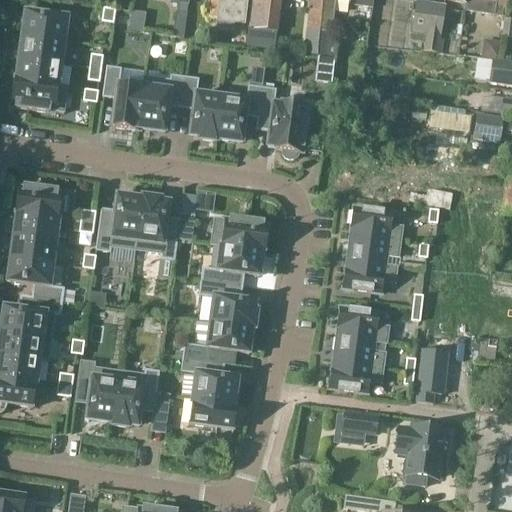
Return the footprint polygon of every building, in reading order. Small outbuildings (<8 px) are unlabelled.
[(210,0),(208,20),(216,22),(218,0),(210,0)] [(218,0),(216,22),(216,23),(244,27),(245,23),(247,0),(218,0)] [(251,0),(246,46),(274,50),(280,0),(251,0)] [(318,32),(321,0),(313,0),(312,11),(308,10),(303,56),(327,59),(328,44),(329,35),(330,35),(330,33),(318,32)] [(321,0),(318,32),(330,33),(334,2),(349,4),(349,0),(321,0)] [(371,11),(372,0),(354,0),(353,8),(371,11)] [(467,0),(467,2),(465,12),(505,18),(508,0),(467,0)] [(412,32),(426,34),(430,6),(417,4),(412,32)] [(443,8),(430,6),(426,34),(423,53),(436,55),(443,8)] [(101,24),(112,26),(115,12),(102,10),(101,24)] [(23,27),(21,38),(63,44),(66,20),(51,18),(40,17),(26,15),(25,25),(23,27)] [(511,40),(511,21),(503,20),(501,39),(511,40)] [(21,52),(20,61),(60,66),(63,44),(21,38),(20,49),(21,52)] [(327,59),(326,60),(333,61),(334,61),(336,45),(328,44),(327,59)] [(88,70),(100,72),(102,58),(90,57),(88,70)] [(511,63),(488,60),(485,84),(511,88),(511,63)] [(60,66),(20,61),(18,70),(17,72),(15,82),(15,83),(57,89),(57,88),(60,66)] [(99,85),(100,72),(88,70),(86,83),(99,85)] [(138,134),(138,131),(137,131),(144,80),(143,80),(143,74),(119,72),(106,70),(102,99),(115,101),(111,130),(138,134)] [(144,80),(137,131),(138,131),(150,133),(153,132),(163,133),(165,120),(167,109),(179,110),(183,80),(170,79),(169,83),(144,80)] [(183,80),(179,110),(192,112),(190,123),(191,123),(189,137),(198,138),(197,142),(215,144),(215,142),(220,100),(195,97),(197,82),(183,80)] [(57,89),(15,83),(15,82),(13,82),(9,109),(15,110),(14,111),(47,115),(48,114),(63,116),(66,89),(57,88),(57,89)] [(244,119),(257,121),(261,91),(248,89),(246,104),(220,100),(215,142),(227,143),(230,142),(241,144),(242,130),(243,130),(244,119)] [(297,155),(301,156),(307,109),(281,105),(280,108),(272,107),(274,93),(261,91),(257,121),(255,132),(268,134),(266,149),(275,150),(274,152),(281,153),(282,158),(285,162),(291,163),(295,160),(297,155)] [(82,104),(96,106),(97,94),(84,92),(82,104)] [(511,118),(511,102),(501,101),(499,117),(511,118)] [(476,116),(472,141),(498,145),(502,120),(476,116)] [(17,189),(13,215),(57,221),(61,195),(55,195),(55,193),(23,189),(22,190),(17,189)] [(173,263),(176,242),(178,222),(165,221),(167,207),(158,206),(159,202),(141,199),(140,202),(135,253),(160,257),(159,261),(173,263)] [(109,250),(135,253),(140,202),(129,200),(126,202),(115,200),(114,214),(100,212),(95,253),(109,255),(109,250)] [(391,216),(351,211),(349,230),(351,230),(350,239),(399,244),(401,230),(390,228),(391,216)] [(427,226),(436,227),(437,213),(428,212),(427,226)] [(82,214),(80,224),(93,226),(95,215),(82,214)] [(15,229),(14,238),(54,244),(57,221),(13,215),(13,216),(16,216),(14,226),(15,229)] [(179,217),(178,222),(176,242),(189,244),(193,219),(179,217)] [(210,246),(220,248),(263,253),(267,227),(261,227),(262,225),(229,221),(229,222),(213,220),(210,246)] [(92,237),(93,226),(80,224),(79,235),(92,237)] [(11,250),(9,261),(51,266),(54,244),(14,238),(13,247),(11,250)] [(350,239),(346,263),(384,269),(386,258),(397,260),(399,244),(350,239)] [(416,260),(426,261),(427,247),(418,246),(416,260)] [(201,271),(200,284),(240,290),(242,277),(256,279),(257,268),(259,266),(261,254),(263,254),(263,253),(220,248),(216,273),(201,271)] [(92,272),(94,258),(85,257),(83,271),(92,272)] [(48,289),(51,266),(9,261),(8,272),(9,274),(8,284),(22,286),(22,287),(33,288),(31,300),(61,305),(62,291),(48,289)] [(395,270),(384,269),(346,263),(345,273),(343,272),(340,291),(380,297),(382,284),(393,286),(395,270)] [(212,300),(209,326),(250,332),(253,332),(255,314),(251,313),(252,305),(239,303),(240,290),(200,284),(198,298),(212,300)] [(412,297),(411,310),(420,311),(422,298),(412,297)] [(61,305),(31,300),(20,299),(18,312),(4,310),(3,320),(1,323),(0,329),(0,333),(51,340),(54,317),(59,318),(61,305)] [(411,310),(409,324),(417,324),(419,325),(420,311),(411,310)] [(338,330),(336,339),(374,344),(385,346),(387,330),(376,329),(378,316),(338,311),(335,330),(338,330)] [(183,348),(181,361),(218,366),(220,353),(232,355),(232,354),(245,356),(247,346),(249,343),(250,332),(209,326),(205,351),(183,348)] [(0,356),(48,363),(51,340),(0,333),(0,356)] [(336,339),(333,362),(382,367),(384,356),(373,355),(374,344),(336,339)] [(73,343),(71,355),(80,357),(81,344),(73,343)] [(47,364),(48,363),(0,356),(0,378),(35,383),(38,363),(47,364)] [(217,379),(218,366),(181,361),(180,374),(194,376),(191,401),(232,406),(233,394),(232,391),(234,381),(217,379)] [(405,361),(403,374),(413,375),(414,362),(413,362),(405,361)] [(380,386),(382,367),(333,362),(332,373),(329,373),(327,392),(367,397),(369,385),(380,386)] [(109,429),(110,429),(117,375),(91,372),(92,367),(79,365),(73,406),(87,408),(86,421),(96,422),(98,425),(109,426),(109,429)] [(151,416),(151,420),(153,420),(156,395),(159,374),(143,372),(143,374),(142,378),(117,375),(110,429),(127,431),(128,426),(137,427),(138,414),(151,416)] [(402,388),(411,388),(413,375),(403,374),(402,388)] [(59,376),(57,387),(71,389),(72,377),(59,376)] [(31,410),(35,383),(0,378),(0,416),(1,416),(3,414),(4,413),(5,411),(5,407),(31,410)] [(69,400),(71,389),(57,387),(56,398),(69,400)] [(156,395),(153,420),(166,422),(169,397),(156,395)] [(234,406),(232,406),(191,401),(187,428),(213,431),(213,435),(213,436),(213,438),(214,440),(215,442),(217,443),(219,444),(220,444),(222,444),(224,444),(226,443),(227,442),(229,440),(230,439),(230,437),(231,433),(234,406)] [(374,419),(342,416),(340,432),(371,437),(374,419)] [(437,483),(444,431),(407,427),(407,429),(395,428),(392,455),(404,456),(401,477),(404,478),(402,486),(423,489),(424,480),(437,483)] [(503,473),(505,458),(496,457),(495,471),(503,473)] [(0,511),(21,511),(23,501),(0,497),(0,511)] [(344,498),(343,511),(346,511),(372,511),(374,502),(344,498)] [(82,511),(85,501),(71,499),(69,511),(82,511)]
